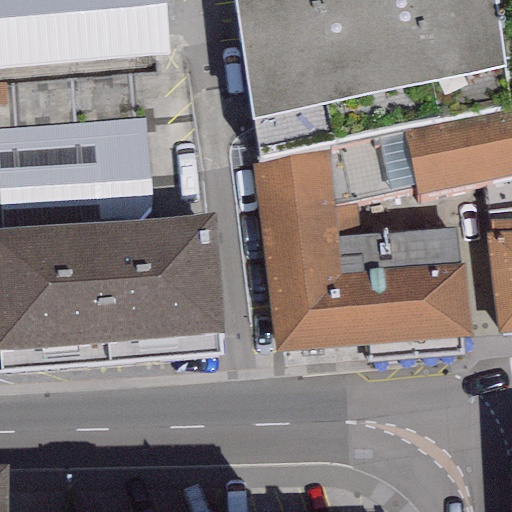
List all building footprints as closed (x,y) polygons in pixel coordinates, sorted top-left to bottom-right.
[(0,0),(0,86),(10,86),(155,73),(154,61),(168,60),(163,0),(0,0)] [(232,0),(257,166),(326,154),(511,114),(493,0),(232,0)] [(10,86),(0,86),(0,132),(14,132),(10,86)] [(511,114),(326,154),(337,211),(356,208),(415,196),(417,203),(511,184),(511,114)] [(0,132),(0,237),(151,227),(143,123),(14,132),(0,132)] [(257,166),(251,167),(277,359),(471,343),(463,273),(459,274),(455,236),(358,242),(356,208),(337,211),(326,154),(257,166)] [(211,222),(151,227),(0,237),(0,378),(218,363),(218,347),(224,347),(211,222)] [(511,233),(486,236),(496,335),(511,333),(511,233)]
